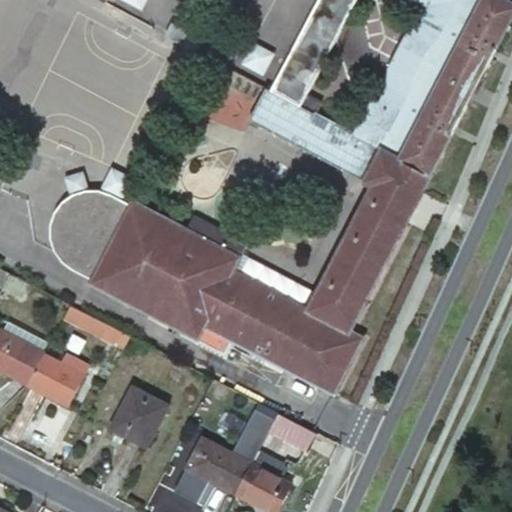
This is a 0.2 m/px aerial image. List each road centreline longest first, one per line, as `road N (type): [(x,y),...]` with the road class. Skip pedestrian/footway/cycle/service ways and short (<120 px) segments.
road 1 (secondary): [(511,155),(353,511)]
road 2 (secondary): [(388,511),(511,225)]
